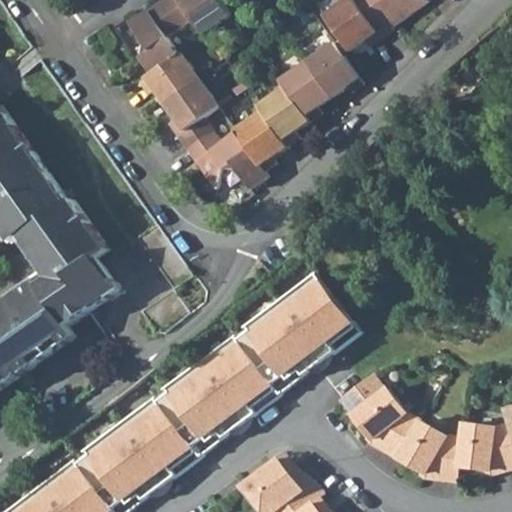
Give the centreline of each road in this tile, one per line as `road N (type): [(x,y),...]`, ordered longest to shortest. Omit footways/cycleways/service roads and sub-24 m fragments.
road 1 (residential): [(0,472),(212,308),(253,254),(263,226)]
road 2 (residential): [(493,0),(263,226)]
road 3 (residential): [(423,511),(393,502),(326,435),(297,430),(266,439),(173,511)]
road 4 (residential): [(263,226),(211,232),(178,210),(59,42)]
